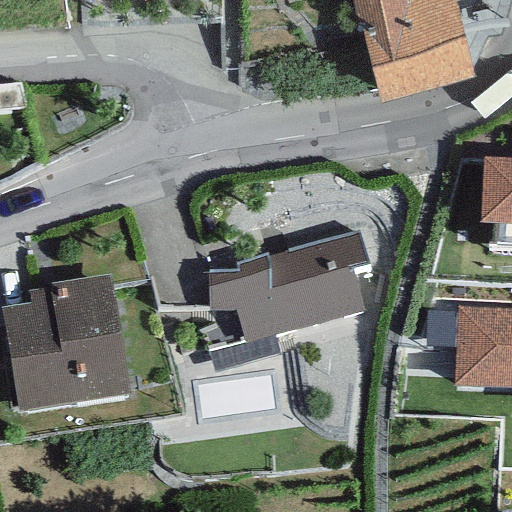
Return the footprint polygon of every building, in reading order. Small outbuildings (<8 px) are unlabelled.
[(352,0),(376,95),(473,70),(454,0),(352,0)] [(511,161),(486,161),(484,221),(511,221),(511,161)] [(368,277),(357,235),(235,269),(236,277),(208,278),(208,318),(235,318),(246,355),(364,322),(351,281),(368,277)] [(129,408),(108,280),(47,289),(48,293),(27,296),(29,309),(0,314),(18,424),(129,408)] [(427,313),(426,349),(457,350),(456,385),(511,386),(511,307),(457,306),(457,314),(427,313)]
